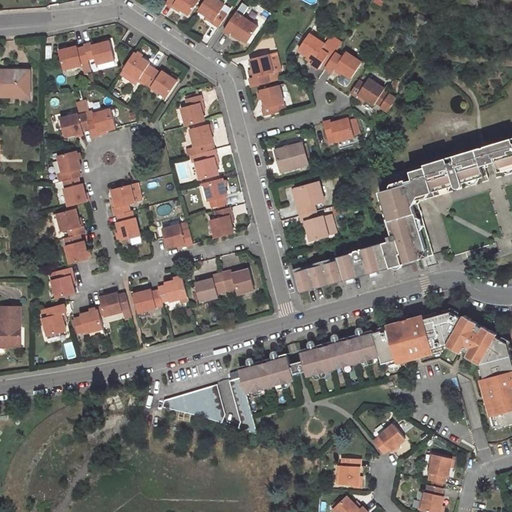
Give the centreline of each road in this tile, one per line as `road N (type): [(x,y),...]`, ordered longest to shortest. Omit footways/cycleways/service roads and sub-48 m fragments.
road 1 (residential): [(0,388),(288,322)]
road 2 (residential): [(288,322),(446,278),(511,296)]
road 3 (residential): [(243,131),(226,80),(112,9)]
road 4 (residential): [(269,237),(117,275)]
road 5 (residential): [(117,275),(95,184),(109,158)]
